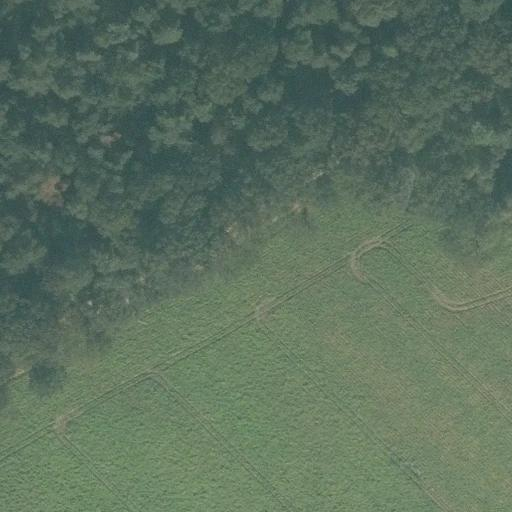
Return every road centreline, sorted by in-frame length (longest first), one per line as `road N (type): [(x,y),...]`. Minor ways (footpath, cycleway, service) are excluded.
road 1 (track): [(511,71),(0,368)]
road 2 (track): [(0,177),(106,306)]
road 3 (track): [(409,114),(469,208),(490,229),(511,227)]
